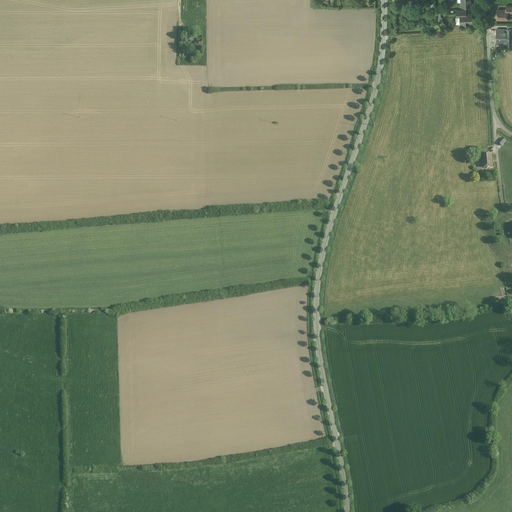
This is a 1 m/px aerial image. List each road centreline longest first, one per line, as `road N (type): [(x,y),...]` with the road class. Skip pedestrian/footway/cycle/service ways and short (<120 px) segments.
road 1 (tertiary): [(384,0),(377,81),(318,281),(317,338),(347,511)]
road 2 (residential): [(481,0),(493,111),(511,134)]
